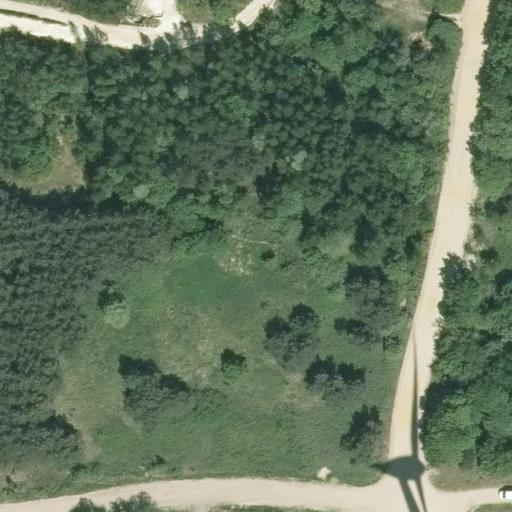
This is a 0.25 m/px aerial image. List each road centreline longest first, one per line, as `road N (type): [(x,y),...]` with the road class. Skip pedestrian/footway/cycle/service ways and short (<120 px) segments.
road 1 (track): [(390,511),(469,114),(480,0)]
road 2 (track): [(0,507),(337,485),(392,500)]
road 3 (track): [(511,506),(392,500)]
